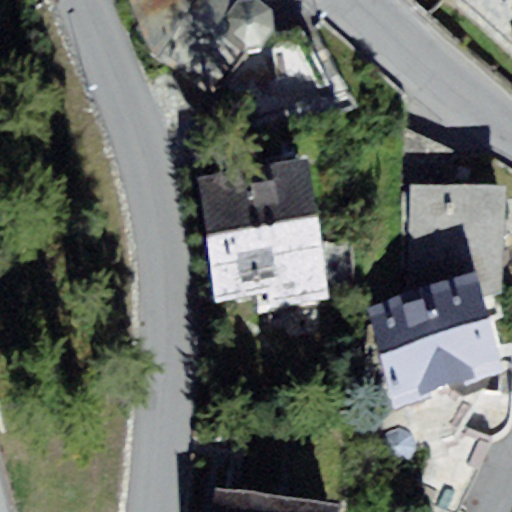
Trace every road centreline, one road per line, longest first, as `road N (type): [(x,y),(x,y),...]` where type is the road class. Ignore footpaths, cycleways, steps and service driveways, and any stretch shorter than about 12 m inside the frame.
road 1 (residential): [(158,511),(175,338),(169,247),(144,132),(81,0)]
road 2 (residential): [(355,0),(511,133)]
